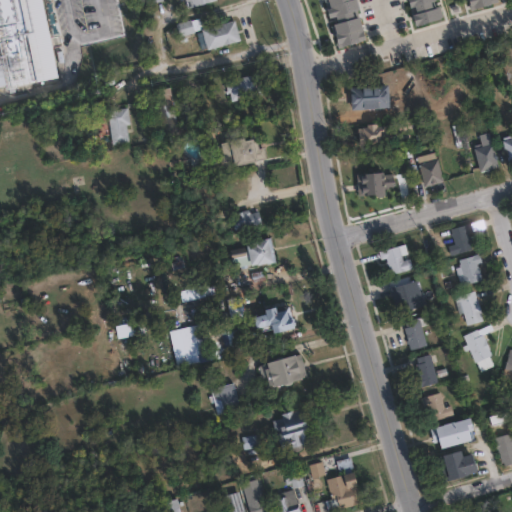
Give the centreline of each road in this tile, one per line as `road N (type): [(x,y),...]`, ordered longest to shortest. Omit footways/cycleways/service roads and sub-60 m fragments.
road 1 (residential): [(410,511),(334,236),(287,0)]
road 2 (residential): [(511,11),(304,69)]
road 3 (residential): [(334,236),(511,191)]
road 4 (residential): [(393,511),(511,479)]
